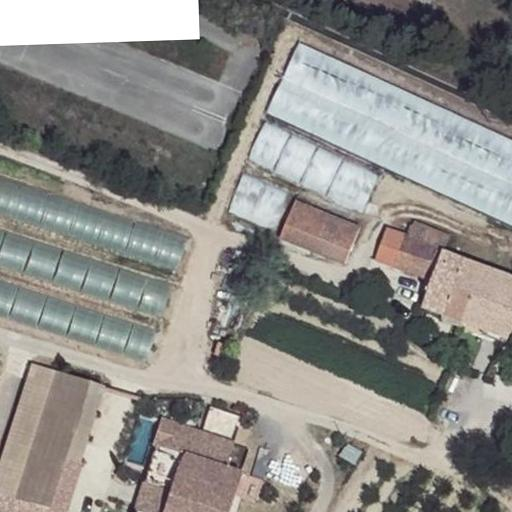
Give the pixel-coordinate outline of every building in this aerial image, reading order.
[(269,119),(511,217),(511,137),(298,51),(286,79),(285,78),(269,119)] [(263,124),(247,163),(364,211),(380,172),(263,124)] [(242,176),(228,213),(274,231),(288,193),(242,176)] [(194,238),(0,178),(0,327),(152,374),(194,238)] [(305,203),(288,246),(345,271),(364,229),(305,203)] [(396,257),(390,269),(431,287),(420,309),(507,344),(511,333),(511,285),(464,265),(438,257),(445,237),(412,225),(407,239),(387,232),(381,250),(396,257)] [(55,374),(11,500),(45,511),(60,511),(102,391),(55,374)] [(144,483),(134,511),(135,511),(226,511),(238,478),(221,472),(229,449),(191,436),(183,459),(180,458),(167,492),(144,483)]
